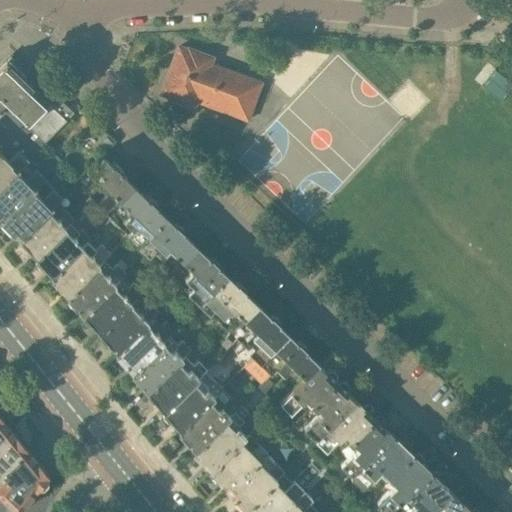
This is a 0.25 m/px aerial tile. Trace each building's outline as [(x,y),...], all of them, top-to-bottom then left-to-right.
[(179,46),(161,92),(170,95),(170,97),(193,105),(195,100),(248,120),(262,81),(210,61),(212,56),(189,48),(188,49),(179,46)] [(11,53),(0,64),(0,93),(28,121),(47,101),(32,86),(33,85),(23,76),(28,70),(11,53)] [(0,151),(17,169),(73,112),(55,94),(47,101),(28,121),(0,93),(0,151)] [(112,143),(106,136),(97,145),(103,152),(112,143)] [(0,185),(16,169),(17,169),(0,151),(0,185)] [(51,169),(61,159),(55,153),(45,163),(51,169)] [(95,177),(92,181),(106,195),(102,199),(111,208),(119,200),(134,185),(121,172),(124,169),(113,159),(110,163),(102,154),(87,169),(95,177)] [(0,216),(2,219),(33,188),(44,177),(35,167),(24,177),(16,169),(0,185),(0,216)] [(127,234),(138,244),(165,215),(157,208),(157,202),(152,197),(146,197),(134,185),(119,200),(128,209),(125,211),(129,215),(123,221),(132,229),(127,234)] [(14,233),(19,239),(54,203),(61,196),(52,186),(41,197),(33,188),(2,219),(1,220),(2,221),(0,223),(0,224),(11,235),(14,233)] [(102,199),(97,205),(104,212),(106,214),(111,208),(102,199)] [(29,249),(35,256),(70,222),(74,218),(65,209),(62,211),(54,203),(19,239),(18,244),(24,249),(29,249)] [(172,251),(182,260),(196,245),(184,234),(183,227),(178,222),(172,222),(165,215),(138,244),(149,256),(155,250),(163,258),(168,253),(169,254),(172,251)] [(70,222),(35,256),(36,257),(35,262),(41,268),(44,268),(45,268),(51,276),(87,240),(98,229),(94,226),(87,233),(82,228),(79,230),(70,222)] [(96,248),(87,240),(51,276),(52,277),(51,277),(51,281),(57,288),(61,288),(67,295),(104,259),(110,252),(101,243),(96,248)] [(188,293),(199,303),(227,275),(218,267),(218,261),(214,257),(208,257),(196,245),(182,260),(191,269),(188,273),(190,275),(185,280),(193,288),(188,293)] [(67,295),(67,301),(72,307),(77,307),(83,314),(120,278),(139,259),(136,256),(123,269),(117,263),(112,267),(104,259),(67,295)] [(159,274),(169,282),(173,278),(164,269),(159,274)] [(233,310),(242,319),(257,304),(245,292),(245,286),(241,282),(235,283),(227,275),(199,303),(210,314),(215,309),(222,316),(228,311),(230,313),(233,310)] [(128,286),(120,278),(83,314),(82,320),(87,326),(93,326),(99,332),(137,297),(142,291),(133,282),(128,286)] [(173,278),(169,282),(170,284),(178,291),(183,287),(173,278)] [(178,291),(170,284),(163,291),(171,298),(178,291)] [(137,297),(99,332),(98,338),(104,345),(110,345),(116,352),(153,316),(160,310),(149,301),(145,305),(137,297)] [(257,304),(242,319),(248,324),(245,326),(252,333),(246,339),(254,347),(249,352),(253,356),(259,362),(287,333),(278,325),(279,319),(274,315),(268,315),(257,304)] [(201,307),(194,314),(201,320),(208,314),(201,307)] [(162,325),(153,316),(116,352),(115,357),(120,364),(126,364),(131,371),(169,336),(176,329),(166,320),(162,325)] [(218,321),(213,326),(223,335),(227,330),(218,321)] [(223,335),(225,337),(226,338),(231,343),(232,344),(237,339),(227,330),(223,335)] [(295,340),(287,333),(259,362),(270,372),(275,367),(283,374),(289,368),(291,370),(294,367),(303,376),(318,362),(305,350),(305,345),(300,340),(295,340)] [(131,371),(132,372),(131,377),(136,384),(142,383),(147,391),(185,355),(191,350),(181,341),(178,344),(169,336),(131,371)] [(221,344),(225,349),(231,343),(226,338),(221,344)] [(193,364),(185,355),(147,391),(148,392),(147,397),(152,403),(158,403),(163,411),(201,375),(217,360),(215,357),(205,367),(198,359),(193,364)] [(247,362),(243,366),(260,382),(270,372),(259,362),(253,356),(247,362)] [(247,362),(241,357),(232,366),(238,372),(243,366),(247,362)] [(285,395),(277,403),(290,414),(306,397),(313,404),(337,380),(336,379),(337,373),(331,368),(326,370),(318,362),(303,376),(289,390),(285,395)] [(173,423),(179,430),(223,388),(214,379),(209,383),(201,375),(163,411),(162,416),(168,423),(173,423)] [(258,386),(264,391),(273,382),(267,377),(258,386)] [(337,380),(313,404),(320,411),(303,428),(314,439),(355,398),(347,390),(349,385),(343,379),(337,380)] [(241,403),(234,395),(233,396),(223,387),(223,388),(179,430),(178,436),(183,442),(189,442),(195,449),(232,413),(236,409),(241,403)] [(344,433),(351,439),(374,416),(374,415),(375,410),(369,404),(363,406),(355,398),(314,439),(326,451),(344,433)] [(0,435),(10,425),(3,416),(4,412),(0,407),(0,435)] [(249,432),(254,427),(244,417),(236,409),(232,413),(195,449),(195,450),(194,455),(200,462),(205,462),(211,470),(249,432)] [(340,464),(351,475),(393,434),(384,426),(386,421),(380,415),(374,416),(351,439),(358,446),(340,464)] [(18,435),(10,425),(0,435),(0,474),(2,473),(27,447),(26,445),(27,442),(22,435),(18,435)] [(211,470),(212,471),(210,476),(215,483),(222,481),(228,489),(266,451),(267,450),(249,432),(211,470)] [(380,469),(387,476),(411,451),(410,450),(411,445),(406,439),(400,441),(393,434),(351,475),(350,477),(362,488),(380,469)] [(271,440),(266,444),(269,448),(279,438),(276,435),(271,440)] [(279,438),(269,448),(273,451),(277,446),(282,441),(279,438)] [(0,511),(15,511),(17,511),(37,487),(39,487),(40,487),(42,487),(44,486),(46,484),(47,483),(48,480),(48,478),(48,476),(49,475),(46,471),(48,469),(43,463),(41,465),(27,447),(2,473),(5,476),(0,480),(0,511)] [(245,508),(246,509),(283,472),(285,470),(266,451),(228,489),(235,496),(233,502),(238,509),(245,508)] [(387,511),(389,511),(406,495),(431,470),(422,462),(424,457),(418,451),(412,452),(411,451),(387,476),(394,483),(376,502),(387,511)] [(283,472),(246,509),(244,511),(277,511),(303,487),(320,471),(311,462),(294,479),(292,481),(283,472)] [(405,511),(427,511),(450,489),(442,481),(443,479),(443,476),(438,471),(433,470),(432,471),(431,470),(406,495),(414,503),(405,511)] [(315,511),(318,509),(309,500),(312,497),(303,487),(277,511),(315,511)] [(466,511),(470,508),(469,506),(470,505),(469,502),(465,497),(460,496),(459,497),(450,489),(427,511),(466,511)]
